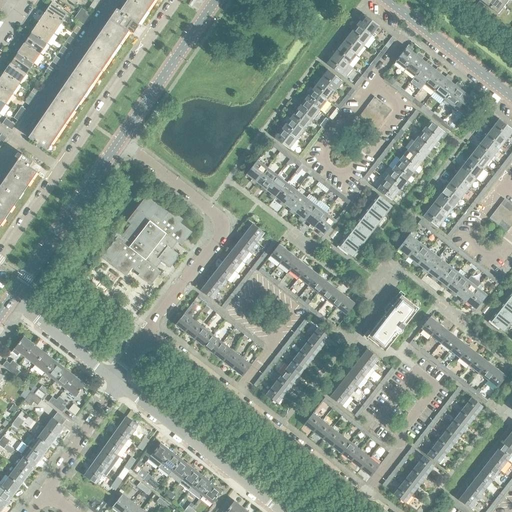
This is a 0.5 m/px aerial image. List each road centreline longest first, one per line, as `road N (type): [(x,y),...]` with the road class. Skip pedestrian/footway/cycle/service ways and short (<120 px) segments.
road 1 (residential): [(115,145),(205,207),(221,228),(145,332)]
road 2 (residential): [(370,82),(314,157),(349,184),(406,110)]
road 3 (residential): [(283,511),(115,380)]
road 4 (tertiary): [(10,298),(115,145)]
road 5 (tertiary): [(115,145),(215,0)]
road 6 (residential): [(362,499),(233,399)]
road 7 (residential): [(399,433),(434,387),(416,372),(380,418)]
road 8 (residential): [(115,380),(10,298)]
road 9 (residential): [(500,186),(463,235),(495,261),(511,240)]
road 10 (residential): [(43,486),(115,380)]
road 11 (tertiary): [(416,22),(511,96)]
